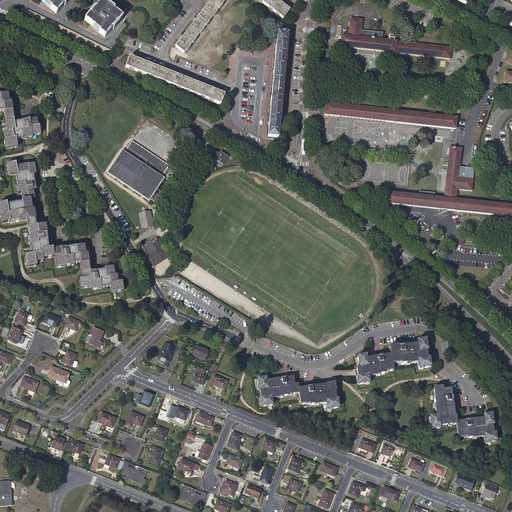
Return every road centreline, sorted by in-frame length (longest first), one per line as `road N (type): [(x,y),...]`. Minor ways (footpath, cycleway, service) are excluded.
road 1 (residential): [(474,397),(443,365),(432,334),(419,329),(370,335),(335,360),(310,364),(172,314)]
road 2 (residential): [(172,314),(71,152),(66,122),(80,62)]
road 3 (tertiary): [(280,165),(80,62)]
road 4 (tertiary): [(400,251),(511,364)]
road 5 (tertiary): [(511,339),(400,251)]
road 6 (residential): [(314,0),(302,134)]
road 7 (tertiary): [(400,251),(302,178)]
road 8 (residential): [(119,367),(231,414)]
